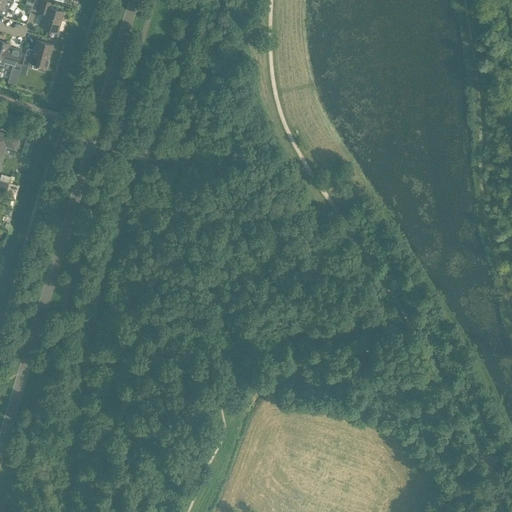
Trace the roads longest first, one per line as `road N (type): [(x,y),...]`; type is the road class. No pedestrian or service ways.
road 1 (unclassified): [(0,448),(134,0)]
road 2 (unknown): [(98,0),(0,330)]
